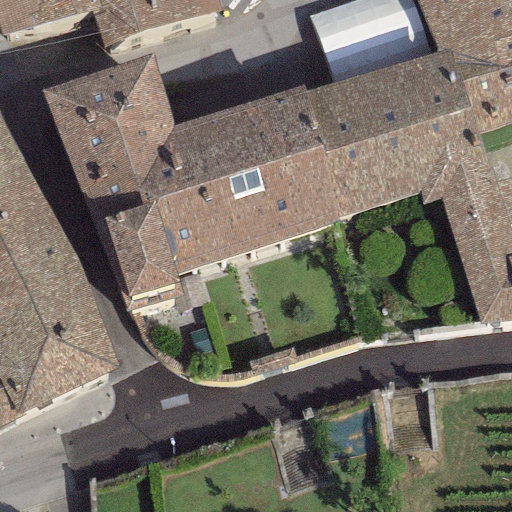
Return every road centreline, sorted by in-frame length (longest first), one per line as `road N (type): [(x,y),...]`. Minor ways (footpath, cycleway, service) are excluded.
road 1 (unclassified): [(312,0),(311,13),(7,96),(154,431)]
road 2 (unclassified): [(154,431),(408,366),(511,360)]
road 3 (unclassified): [(0,482),(154,431)]
